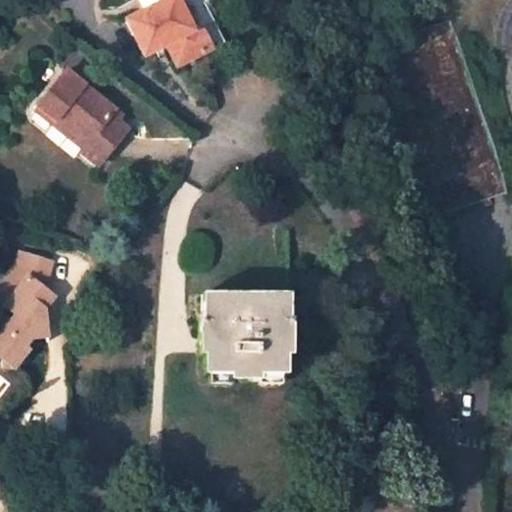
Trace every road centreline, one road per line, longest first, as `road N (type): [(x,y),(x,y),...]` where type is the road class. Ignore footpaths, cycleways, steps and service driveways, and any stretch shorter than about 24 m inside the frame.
road 1 (residential): [(222,137),(295,172),(329,207),(363,265),(464,510)]
road 2 (unknown): [(49,511),(57,458),(48,388),(57,266)]
road 3 (residential): [(485,313),(464,510)]
